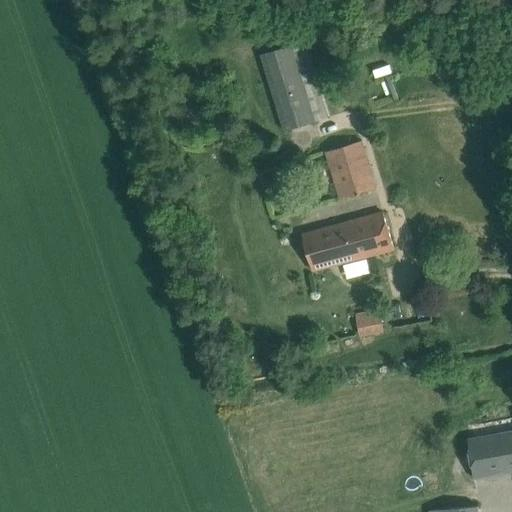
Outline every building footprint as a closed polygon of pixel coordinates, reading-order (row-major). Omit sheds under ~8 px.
[(305,39),(290,43),(260,53),(284,130),(329,116),(305,39)] [(376,186),(362,140),(327,151),(341,197),(376,186)] [(384,212),(304,236),(314,270),(395,248),(384,212)] [(384,329),(380,309),(357,314),(361,334),(384,329)] [(511,429),(469,436),(475,477),(511,471),(511,429)]
